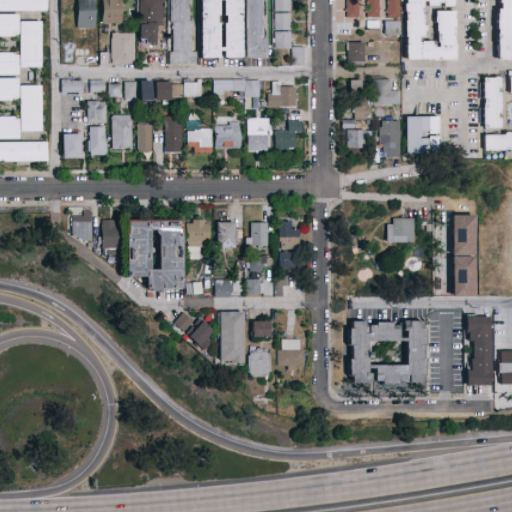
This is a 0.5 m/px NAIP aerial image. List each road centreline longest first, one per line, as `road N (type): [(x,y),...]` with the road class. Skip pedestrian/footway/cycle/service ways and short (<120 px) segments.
road 1 (motorway): [(511,440),(292,463),(234,452),(175,416),(55,308),(0,287)]
road 2 (motorway): [(511,460),(194,506),(68,511)]
road 3 (residential): [(325,413),(325,0)]
road 4 (residential): [(325,310),(156,305),(67,245),(59,194)]
road 5 (residential): [(0,191),(325,193)]
road 6 (motorway): [(0,342),(27,336),(83,350),(114,411),(107,449),(83,479),(41,496),(0,500)]
road 7 (residential): [(325,413),(484,411)]
